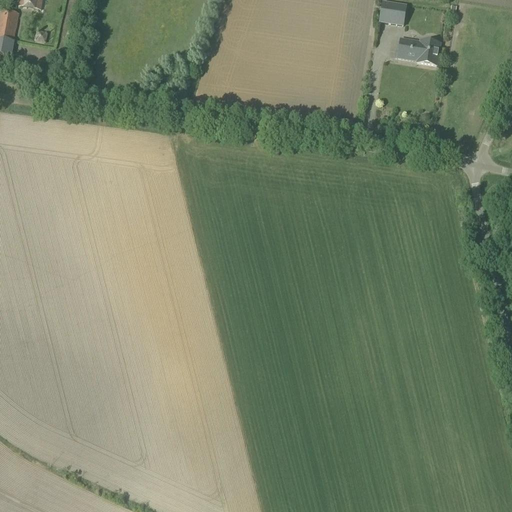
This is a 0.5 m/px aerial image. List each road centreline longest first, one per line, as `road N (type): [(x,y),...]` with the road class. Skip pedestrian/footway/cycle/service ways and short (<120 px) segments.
road 1 (unclassified): [(0,98),(477,166)]
road 2 (unclassified): [(511,352),(478,209),(477,166)]
